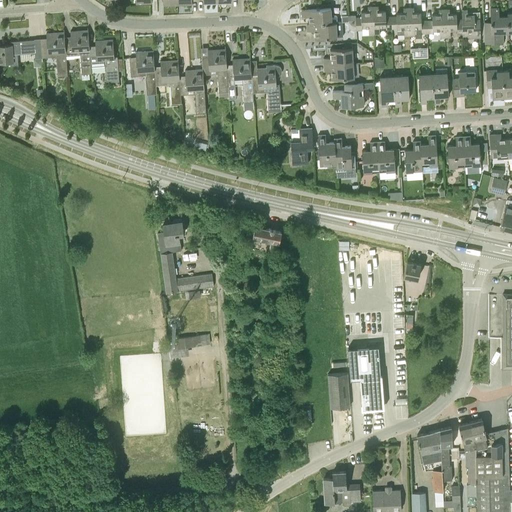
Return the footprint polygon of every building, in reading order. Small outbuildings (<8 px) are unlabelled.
[(361,17),(356,18),(356,21),(356,30),(362,30),(362,27),(369,27),(370,34),(374,34),(373,6),(368,6),(368,11),(361,12),(361,17)] [(386,28),(392,28),(391,17),(386,17),(385,11),(378,11),(378,6),(373,6),(374,34),(380,34),(380,27),(386,27),(386,28)] [(414,7),(409,8),(410,35),(415,35),(415,27),(422,27),(422,33),(427,33),(427,21),(421,21),(421,12),(414,12),(414,7)] [(309,24),(331,22),(335,22),(335,21),(338,21),(337,15),(335,14),(331,14),(331,8),(301,10),(302,17),(309,16),(309,24)] [(404,36),(410,35),(409,8),(403,8),(403,13),(396,13),(396,16),(391,17),(392,28),(397,28),(397,34),(404,34),(404,36)] [(484,22),(485,43),(503,43),(503,32),(508,32),(507,16),(499,16),(499,8),(490,8),(491,22),(484,22)] [(440,38),(445,37),(444,9),(439,9),(439,14),(432,15),(432,20),(427,21),(427,33),(433,33),(433,30),(440,30),(440,38)] [(457,32),(462,32),(462,19),(457,19),(456,14),(449,14),(449,9),(444,9),(445,37),(450,37),(450,30),(457,29),(457,32)] [(481,33),(480,33),(479,33),(478,26),(480,18),(474,19),(474,15),(467,15),(467,10),(461,10),(462,19),(462,32),(463,32),(463,38),(481,38),(481,33)] [(331,22),(309,24),(307,24),(307,31),(314,31),(315,39),(336,38),(335,22),(331,22)] [(91,72),(91,66),(90,63),(91,63),(90,49),(88,27),(87,27),(88,30),(70,31),(71,39),(65,39),(66,55),(72,54),(72,55),(81,54),(82,72),(91,72)] [(66,55),(65,39),(64,28),(64,34),(56,34),(56,32),(46,33),(47,41),(41,41),(41,38),(42,57),(56,56),(57,74),(66,73),(65,55),(66,55)] [(35,58),(42,57),(41,38),(40,38),(41,41),(35,42),(34,39),(10,41),(10,44),(0,44),(0,62),(10,62),(11,65),(18,65),(17,54),(35,52),(35,58)] [(90,63),(91,66),(105,65),(106,81),(119,80),(117,56),(114,56),(113,41),(105,42),(105,39),(95,40),(96,48),(90,49),(91,63),(90,63)] [(217,69),(219,93),(228,92),(228,86),(227,67),(227,65),(225,45),(225,46),(225,51),(218,51),(217,49),(208,50),(208,58),(202,58),(202,55),(201,55),(202,69),(203,74),(209,74),(209,70),(217,69)] [(156,84),(155,69),(153,47),(153,53),(146,53),(145,51),(136,52),(136,60),(130,60),(130,57),(129,57),(130,75),(137,75),(137,76),(145,75),(147,93),(157,92),(156,84)] [(413,51),(413,57),(428,56),(428,47),(410,48),(411,51),(413,51)] [(346,48),(330,49),(330,57),(323,58),(324,65),(353,63),(352,48),(346,48)] [(179,78),(178,57),(177,57),(178,62),(170,62),(170,60),(160,61),(161,69),(155,69),(156,84),(163,83),(162,79),(170,78),(171,101),(171,103),(181,103),(181,100),(180,92),(179,78)] [(384,67),(383,57),(374,57),(374,67),(384,67)] [(235,85),(235,82),(242,82),(244,101),(253,101),(253,93),(252,77),(250,60),(245,60),(242,60),(242,58),(232,59),(233,67),(227,67),(228,86),(235,85)] [(331,71),(332,79),(354,78),(353,63),(324,65),(324,72),(331,71)] [(253,93),(267,91),(269,112),(281,111),(279,84),(276,84),(276,77),(279,76),(281,73),(282,70),(281,67),(278,65),(275,64),(266,65),(266,67),(257,68),(258,76),(252,77),(253,93)] [(511,68),(507,69),(508,71),(497,72),(497,70),(486,70),(487,83),(491,83),(492,97),(500,97),(500,95),(504,95),(504,98),(504,95),(509,95),(509,96),(511,95),(511,68)] [(194,88),(196,110),(196,113),(204,112),(206,112),(203,74),(202,69),(195,69),(185,70),(186,77),(179,78),(180,92),(187,92),(186,88),(194,88)] [(452,79),(454,95),(460,95),(460,91),(476,90),(475,70),(458,72),(459,79),(452,79)] [(433,74),(434,97),(435,103),(441,103),(440,96),(449,96),(447,73),(433,74)] [(434,97),(433,74),(419,75),(420,102),(427,102),(426,97),(434,97)] [(394,76),(395,99),(395,106),(402,105),(401,99),(409,98),(408,75),(394,76)] [(395,99),(394,76),(380,77),(381,105),(388,104),(387,100),(395,99)] [(341,106),(360,105),(363,105),(362,89),(375,88),(374,82),(362,83),(362,84),(344,85),(344,90),(333,91),(333,98),(341,97),(341,106)] [(253,101),(244,101),(244,109),(254,109),(253,101)] [(312,147),(312,128),(299,128),(299,141),(290,141),(291,164),(308,163),(307,148),(312,147)] [(335,164),(334,142),(326,142),(326,134),(318,135),(319,165),(335,164)] [(508,156),(507,139),(501,139),(501,135),(498,135),(498,134),(489,134),(491,157),(497,156),(497,157),(508,156)] [(420,144),(422,164),(437,164),(436,135),(428,135),(429,143),(421,144),(420,144)] [(448,166),(464,165),(463,136),(455,136),(456,144),(447,145),(448,166)] [(470,136),(463,136),(464,165),(480,164),(479,143),(471,144),(470,136)] [(352,168),(351,146),(342,146),(342,138),(334,139),(334,142),(335,164),(335,169),(352,168)] [(385,141),(377,142),(379,171),(395,170),(394,148),(385,149),(385,141)] [(413,149),(405,150),(405,171),(421,170),(421,164),(422,164),(420,144),(421,144),(420,141),(413,141),(413,149)] [(363,172),(379,171),(377,142),(370,142),(370,150),(362,151),(363,172)] [(504,195),(507,180),(494,177),(490,191),(504,195)] [(511,206),(505,205),(500,226),(511,229),(511,206)] [(158,232),(160,244),(172,242),(180,241),(179,233),(184,233),(182,220),(163,223),(164,231),(158,232)] [(269,247),(271,248),(277,249),(281,230),(255,224),(252,237),(264,240),(264,238),(267,239),(267,241),(270,242),(269,247)] [(339,241),(339,249),(349,249),(349,241),(339,241)] [(166,290),(167,292),(213,286),(212,273),(177,278),(176,276),(173,251),(172,242),(160,244),(166,290)] [(416,278),(421,263),(407,259),(403,274),(416,278)] [(489,293),(489,335),(501,335),(501,366),(511,365),(511,296),(503,296),(503,294),(503,293),(489,293)] [(169,340),(170,348),(201,344),(210,343),(209,334),(200,335),(169,340)] [(379,345),(348,348),(350,379),(360,378),(362,403),(361,403),(362,409),(384,407),(382,375),(381,375),(379,345)] [(350,406),(350,405),(348,372),(327,373),(330,407),(350,406)] [(482,418),(470,421),(476,446),(476,460),(476,468),(476,483),(476,495),(476,511),(509,511),(509,489),(509,488),(507,428),(485,433),(482,418)] [(470,421),(459,424),(462,441),(465,449),(469,449),(470,450),(470,463),(470,468),(467,468),(468,483),(476,483),(476,468),(476,460),(476,446),(470,421)] [(440,428),(441,448),(441,460),(442,470),(443,477),(443,480),(452,479),(451,465),(449,465),(448,445),(452,445),(451,426),(440,428)] [(429,432),(417,434),(417,436),(423,464),(441,460),(441,448),(440,428),(429,432)] [(351,503),(351,501),(360,500),(359,483),(349,484),(350,486),(347,486),(346,471),(332,471),(333,477),(323,477),(325,502),(342,501),(342,504),(345,505),(349,505),(351,503)] [(468,483),(467,483),(467,495),(476,495),(476,483),(468,483)] [(460,484),(451,485),(452,500),(460,500),(460,484)] [(385,490),(372,490),(373,510),(373,511),(391,511),(392,509),(399,509),(401,509),(400,489),(392,490),(385,490)] [(444,499),(443,491),(435,491),(435,506),(444,506),(444,500),(444,499)] [(413,492),(411,492),(411,511),(425,511),(425,492),(421,492),(413,492)]
